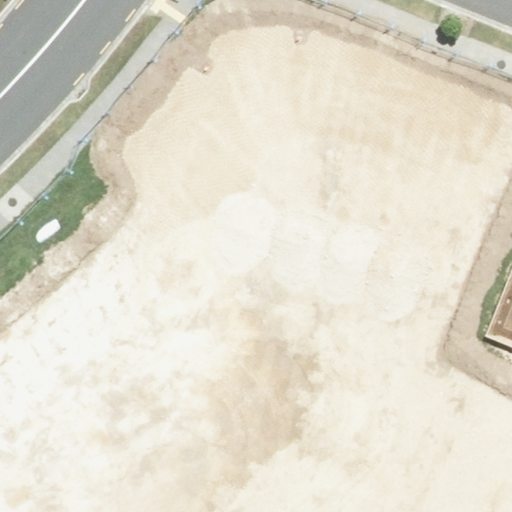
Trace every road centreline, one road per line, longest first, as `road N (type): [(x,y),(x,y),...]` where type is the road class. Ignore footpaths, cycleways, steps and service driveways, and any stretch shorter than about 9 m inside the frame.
road 1 (residential): [(135,511),(0,355)]
road 2 (residential): [(363,511),(392,487),(430,401)]
